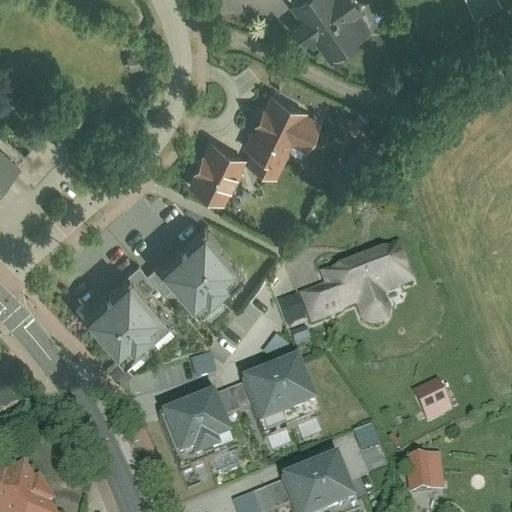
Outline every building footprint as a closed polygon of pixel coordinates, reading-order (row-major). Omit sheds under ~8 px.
[(295,0),(294,1),(306,18),(300,22),(307,34),(314,30),(330,56),(373,27),(356,0),(295,0)] [(501,0),(469,0),(476,15),(504,4),(501,0)] [(307,107),(270,90),(245,144),(251,147),(245,160),(278,175),(293,142),(306,148),(321,117),(306,110),(307,107)] [(367,115),(353,108),(344,124),(359,132),(367,115)] [(14,174),(29,188),(40,184),(70,153),(94,175),(113,161),(64,117),(31,153),(14,174)] [(0,127),(0,191),(14,174),(31,153),(0,127)] [(246,155),(209,137),(188,182),(224,200),(246,155)] [(244,271),(205,224),(160,263),(175,282),(198,310),(244,271)] [(297,296),(309,327),(358,309),(366,330),(393,321),(384,297),(420,284),(402,238),(330,265),(336,282),(297,296)] [(175,282),(160,263),(148,273),(156,284),(163,291),(175,282)] [(140,264),(130,272),(146,291),(156,284),(148,273),(140,264)] [(146,291),(130,272),(85,310),(124,355),(168,317),(146,291)] [(300,361),(240,386),(262,439),(322,414),(300,361)] [(131,372),(122,363),(110,373),(120,383),(131,372)] [(0,376),(0,418),(19,407),(0,376)] [(217,400),(163,420),(183,473),(237,453),(217,400)] [(358,511),(337,458),(278,482),(289,511),(358,511)] [(55,511),(26,461),(0,476),(0,511),(55,511)]
